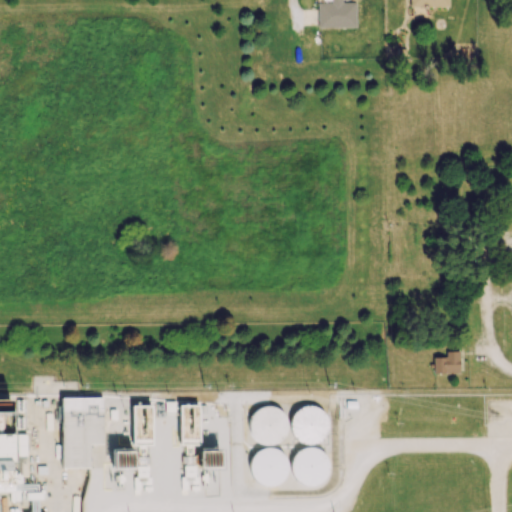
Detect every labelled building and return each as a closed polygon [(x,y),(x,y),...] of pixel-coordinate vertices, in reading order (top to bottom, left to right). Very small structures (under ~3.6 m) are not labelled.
[(317,28),(356,27),(355,1),(342,2),(341,0),(330,0),(330,2),(317,3),(317,28)] [(433,373),(459,373),(458,350),(444,351),(445,357),(432,357),(433,373)] [(88,467),(88,443),(101,443),(102,397),(60,397),(60,467),(88,467)] [(197,404),(178,404),(178,444),(198,444),(197,404)] [(293,440),(325,441),(326,408),(294,407),(293,440)] [(249,409),(249,443),(284,443),(283,409),(249,409)] [(8,500),(39,499),(39,484),(18,484),(18,472),(14,472),(13,434),(0,433),(0,491),(8,492),(8,500)] [(16,455),(25,455),(24,433),(15,434),(16,455)] [(283,448),(249,449),(250,484),(284,483),(283,448)] [(295,475),(303,474),(303,482),(327,482),(326,462),(322,462),(323,467),(316,467),(316,448),(295,448),(295,475)] [(217,467),(218,450),(197,450),(197,467),(217,467)] [(131,467),(131,451),(111,451),(111,468),(131,467)]
